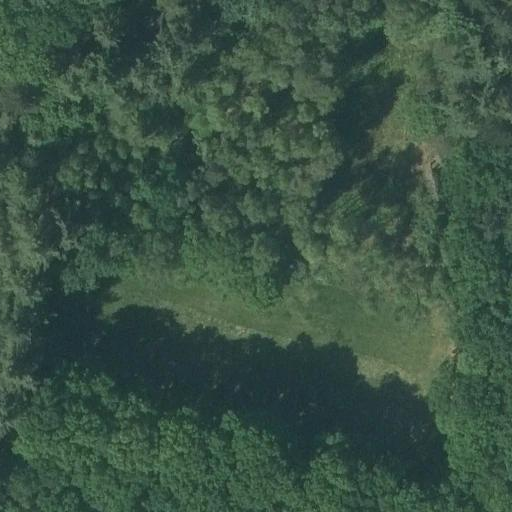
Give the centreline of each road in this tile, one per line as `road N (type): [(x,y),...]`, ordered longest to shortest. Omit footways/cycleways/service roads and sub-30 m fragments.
road 1 (track): [(54,150),(190,42),(412,32),(511,1)]
road 2 (track): [(0,442),(57,119),(45,48),(24,0)]
